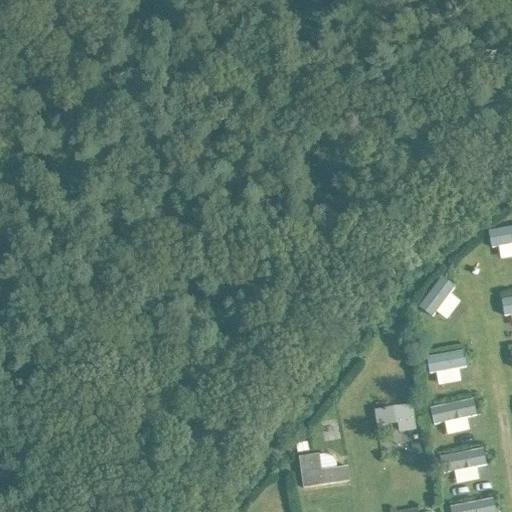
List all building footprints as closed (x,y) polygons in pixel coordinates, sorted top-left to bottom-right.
[(511,257),(511,226),(488,231),(494,261),(511,257)] [(421,306),(447,322),(464,294),(438,279),(421,306)] [(505,328),(511,327),(511,296),(502,297),(505,328)] [(428,375),(436,374),(438,385),(460,383),(459,369),(467,368),(465,350),(426,354),(428,375)] [(433,425),(445,423),(446,435),(469,431),(467,417),(477,416),(474,399),(430,406),(433,425)] [(413,404),(375,410),(379,436),(417,430),(413,404)] [(478,466),(487,465),(484,449),(444,455),(446,470),(455,469),(457,483),(479,480),(478,466)] [(302,488),(349,482),(347,464),(334,466),(332,451),(297,456),(302,488)] [(384,460),(385,477),(426,476),(425,459),(384,460)] [(496,511),(495,498),(450,504),(451,511),(496,511)]
